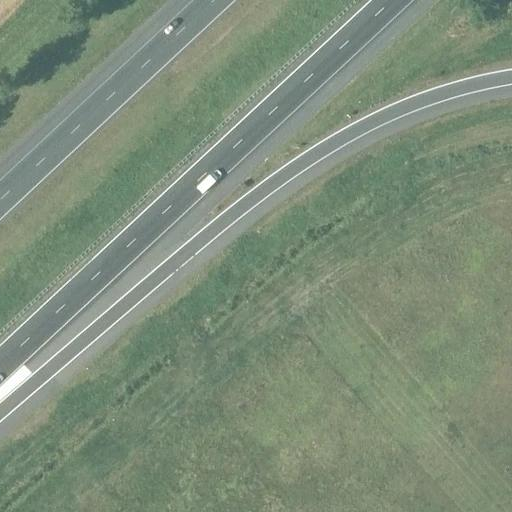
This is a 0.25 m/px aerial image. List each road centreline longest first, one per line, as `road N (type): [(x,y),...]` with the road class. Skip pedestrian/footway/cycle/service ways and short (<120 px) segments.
road 1 (motorway): [(0,408),(273,183),(419,106),(511,85)]
road 2 (motorway): [(0,370),(395,0)]
road 3 (motorway): [(217,0),(0,205)]
